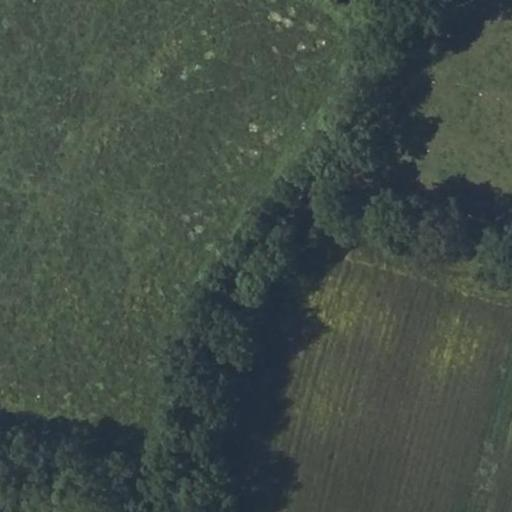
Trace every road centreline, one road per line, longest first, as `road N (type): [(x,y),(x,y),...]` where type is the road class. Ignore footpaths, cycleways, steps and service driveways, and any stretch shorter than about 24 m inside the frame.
road 1 (track): [(193,511),(249,271),(420,0)]
road 2 (track): [(0,488),(174,511)]
